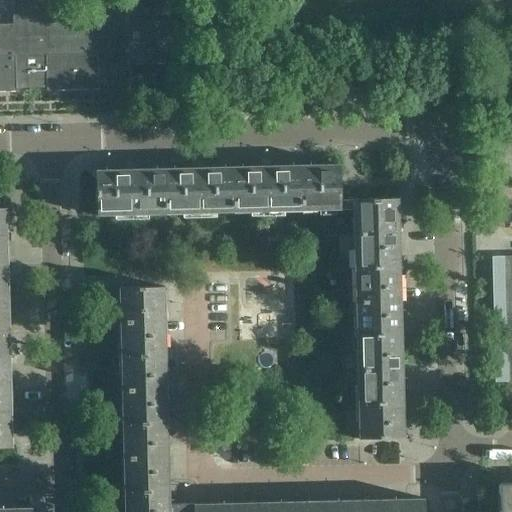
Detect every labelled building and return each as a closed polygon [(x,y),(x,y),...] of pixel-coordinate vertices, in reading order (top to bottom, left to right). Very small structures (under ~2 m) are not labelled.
[(127,22),(127,1),(94,2),(95,23),(45,25),(45,3),(12,4),(13,25),(0,25),(0,67),(14,67),(14,88),(14,91),(15,92),(15,88),(46,88),(46,91),(47,91),(47,87),(46,66),(96,65),(96,86),(129,86),(128,65),(177,63),(176,21),(127,22)] [(96,89),(96,86),(96,65),(46,66),(47,87),(47,91),(96,89)] [(0,91),(14,91),(14,88),(14,67),(0,67),(0,91)] [(339,210),(338,164),(299,165),(301,211),(339,210)] [(301,211),(299,165),(231,167),(233,213),(301,211)] [(233,213),(231,167),(163,168),(165,214),(233,213)] [(165,214),(163,168),(94,170),(96,216),(165,214)] [(398,224),(397,198),(351,200),(352,234),(398,232),(402,232),(402,224),(398,224)] [(6,234),(5,213),(5,208),(0,208),(0,242),(6,242),(6,241),(10,241),(10,234),(6,234)] [(400,300),(399,261),(398,232),(352,234),(353,302),(400,300)] [(511,361),(506,362),(506,382),(511,381),(511,256),(502,257),(504,316),(511,316),(511,361)] [(164,312),(164,304),(163,286),(117,288),(118,322),(164,321),(164,320),(168,320),(168,312),(164,312)] [(401,368),(400,329),(400,300),(353,302),(355,369),(401,368)] [(0,378),(9,378),(9,339),(8,310),(0,310),(0,378)] [(166,389),(165,350),(164,321),(118,322),(120,390),(166,389)] [(403,437),(402,397),(401,368),(355,369),(357,439),(403,437)] [(0,447),(11,447),(10,407),(9,378),(0,378),(0,447)] [(168,457),(167,418),(166,389),(120,390),(122,458),(168,457)] [(168,511),(169,504),(168,486),(168,457),(122,458),(122,511),(168,511)] [(511,511),(511,473),(497,474),(498,509),(489,510),(489,511),(511,511)] [(422,511),(423,506),(409,507),(408,503),(192,509),(192,503),(169,504),(168,511),(422,511)]
